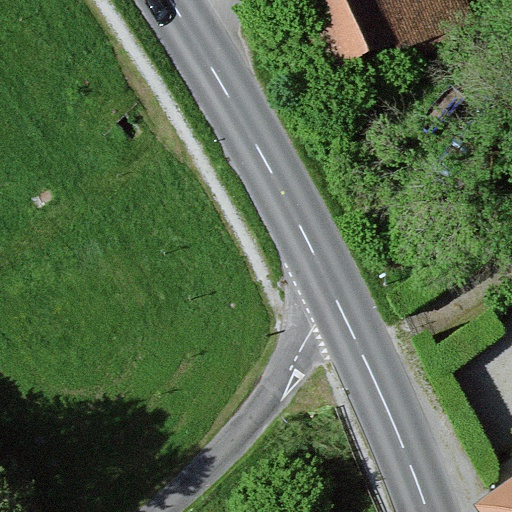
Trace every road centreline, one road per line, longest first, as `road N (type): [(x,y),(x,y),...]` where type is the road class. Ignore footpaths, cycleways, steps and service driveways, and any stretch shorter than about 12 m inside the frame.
road 1 (secondary): [(332,294),(177,0)]
road 2 (unclassified): [(332,294),(281,385),(160,511)]
road 3 (secondary): [(427,511),(332,294)]
